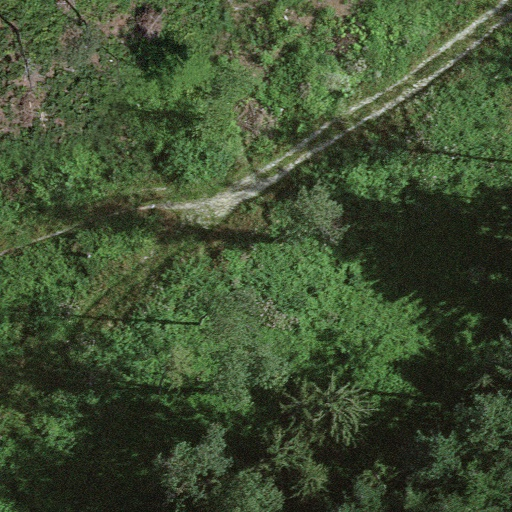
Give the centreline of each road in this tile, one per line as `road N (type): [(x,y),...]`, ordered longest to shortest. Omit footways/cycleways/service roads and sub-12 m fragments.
road 1 (track): [(511,2),(412,80),(217,187)]
road 2 (track): [(217,187),(175,246),(0,384)]
road 3 (track): [(0,232),(217,187)]
